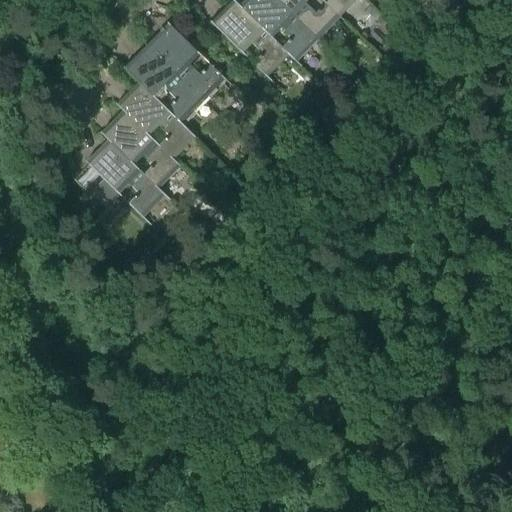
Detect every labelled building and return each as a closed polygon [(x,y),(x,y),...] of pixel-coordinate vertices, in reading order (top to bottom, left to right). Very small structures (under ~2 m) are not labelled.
[(232,0),(211,22),(284,94),(306,71),(241,7),(234,0),(232,0)] [(278,0),(247,0),(241,7),(306,71),(312,77),(334,55),(278,0)] [(323,0),(278,0),(334,55),(356,33),(323,0)] [(323,0),(356,33),(379,11),(367,0),(323,0)] [(169,23),(147,45),(219,116),(242,94),(169,23)] [(147,45),(125,68),(139,82),(197,139),(219,116),(147,45)] [(197,139),(139,82),(118,104),(124,111),(190,176),(212,154),(197,139)] [(124,111),(102,133),(109,140),(175,205),(196,182),(190,176),(124,111)] [(175,205),(109,140),(87,163),(103,179),(94,189),(110,204),(119,195),(159,234),(181,211),(175,205)] [(268,144),(259,153),(269,162),(278,153),(268,144)] [(254,177),(246,169),(241,174),(248,182),(254,177)] [(157,265),(144,252),(136,259),(145,268),(149,272),(152,269),(157,265)]
